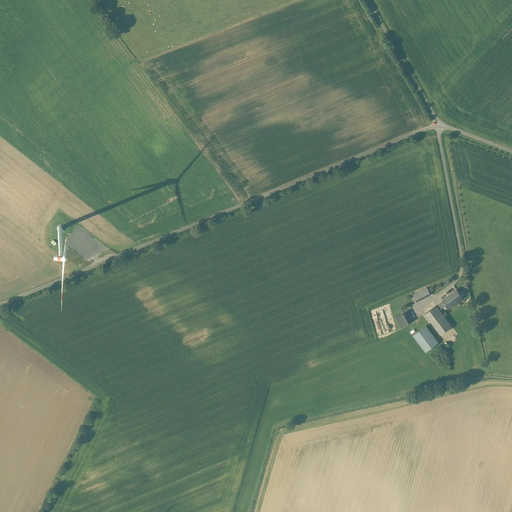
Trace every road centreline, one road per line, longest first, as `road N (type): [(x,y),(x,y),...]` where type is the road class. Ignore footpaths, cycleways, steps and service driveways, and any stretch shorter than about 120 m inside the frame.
road 1 (unclassified): [(438,125),(0,305)]
road 2 (unclassified): [(366,0),(438,125)]
